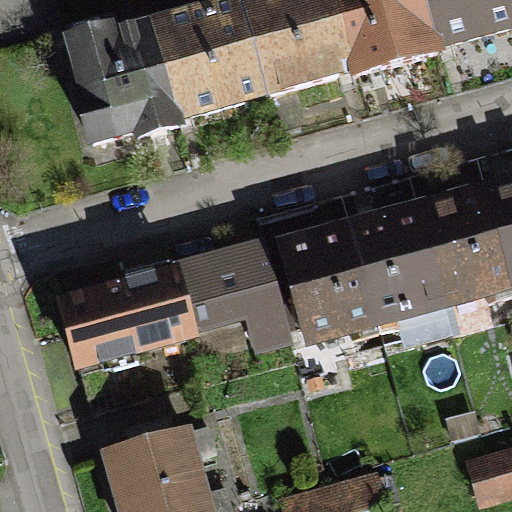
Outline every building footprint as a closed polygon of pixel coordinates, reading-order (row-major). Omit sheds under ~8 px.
[(286,0),(206,0),(196,3),(227,120),(312,98),(286,0)] [(286,0),(312,98),(391,77),(370,0),(286,0)] [(370,0),(391,77),(484,52),(470,0),(370,0)] [(511,0),(470,0),(484,52),(511,44),(511,0)] [(196,3),(107,27),(138,144),(227,120),(196,3)] [(138,144),(107,27),(51,41),(83,159),(138,144)] [(321,227),(279,239),(310,349),(511,291),(511,173),(496,178),(442,193),(382,210),(321,227)] [(257,249),(147,278),(164,345),(241,325),(252,367),(286,358),(257,249)] [(118,357),(164,345),(147,278),(56,301),(82,399),(126,387),(118,357)] [(100,453),(112,500),(188,481),(181,453),(199,448),(194,428),(100,453)] [(511,452),(466,464),(476,505),(511,495),(511,452)] [(377,511),(370,479),(279,499),(281,511),(377,511)] [(112,500),(115,511),(218,511),(215,500),(194,505),(188,481),(112,500)]
